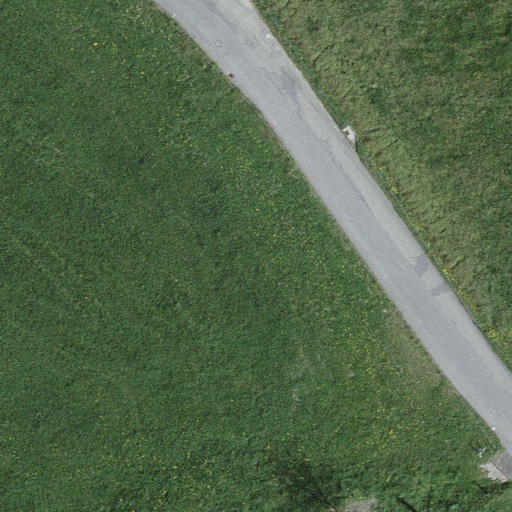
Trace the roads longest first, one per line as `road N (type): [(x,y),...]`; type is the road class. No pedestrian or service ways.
road 1 (unclassified): [(206,0),(287,94),(511,414)]
road 2 (track): [(298,511),(511,453)]
